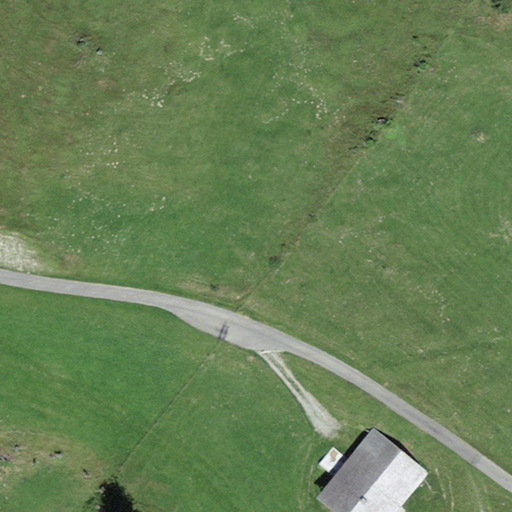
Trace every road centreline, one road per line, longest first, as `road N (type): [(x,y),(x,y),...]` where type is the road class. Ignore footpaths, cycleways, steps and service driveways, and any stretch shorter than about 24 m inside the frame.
road 1 (residential): [(0,276),(181,305),(252,332),(343,370),(511,485)]
road 2 (track): [(336,440),(252,332)]
